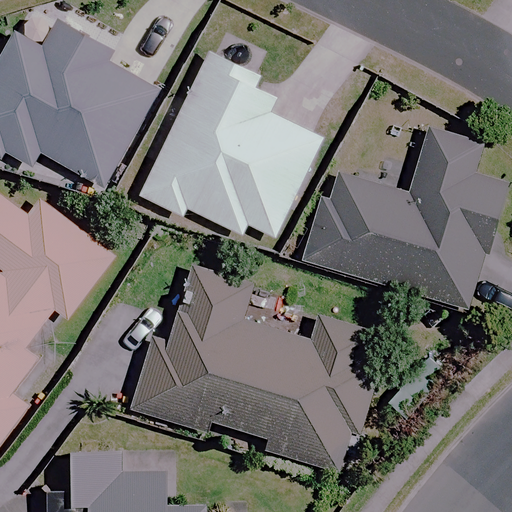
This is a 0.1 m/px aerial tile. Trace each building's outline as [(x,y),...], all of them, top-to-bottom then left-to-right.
[(44,48),(8,31),(0,47),(0,158),(28,172),(36,155),(102,187),(150,90),(96,63),(102,51),(54,27),(44,48)] [(203,53),(181,98),(172,93),(141,157),(150,162),(134,196),(179,217),(183,209),(240,236),(245,227),(271,239),(320,137),(280,118),(290,98),(250,79),(262,54),(223,35),(212,57),(203,53)] [(324,196),(319,195),(297,260),(462,316),(507,185),(468,172),(477,144),(425,127),(403,192),(334,168),(324,196)] [(0,437),(24,405),(8,393),(34,358),(22,349),(51,310),(65,320),(112,257),(35,200),(24,214),(0,196),(0,437)] [(248,290),(198,274),(174,348),(149,341),(127,411),(201,435),(205,423),(264,442),(262,450),(342,476),(384,343),(313,320),(305,343),(238,321),(248,290)] [(440,377),(417,356),(378,400),(401,421),(440,377)] [(116,458),(64,459),(64,511),(164,511),(164,470),(116,471),(116,458)]
